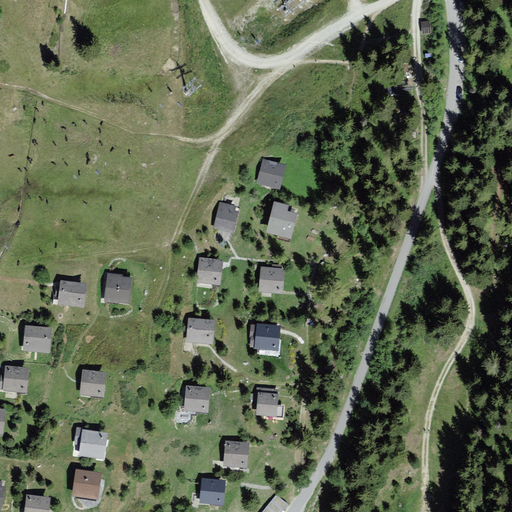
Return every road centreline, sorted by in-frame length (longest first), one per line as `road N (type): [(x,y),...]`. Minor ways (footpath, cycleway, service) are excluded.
road 1 (residential): [(289,511),(337,438),(444,147),(450,0)]
road 2 (track): [(416,0),(424,166),(470,319),(432,405),(422,511)]
road 3 (track): [(219,137),(280,69),(389,0)]
